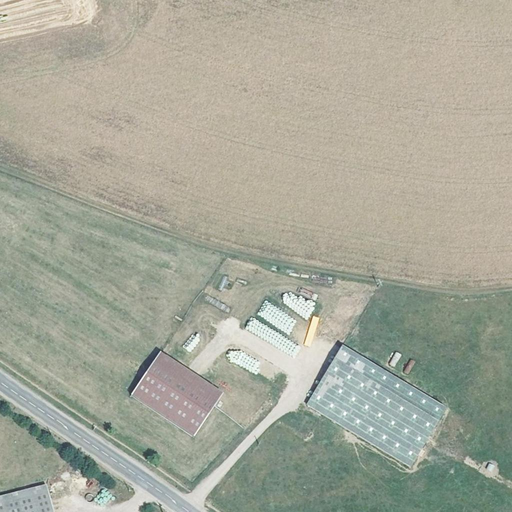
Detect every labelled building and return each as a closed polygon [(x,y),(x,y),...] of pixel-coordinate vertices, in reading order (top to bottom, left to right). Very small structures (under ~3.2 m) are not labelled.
[(310,346),(320,317),(313,315),(304,344),(310,346)] [(342,345),(307,403),(409,466),(444,407),(342,345)] [(395,367),(401,354),(395,351),(389,364),(395,367)] [(221,395),(158,354),(130,396),(193,438),(221,395)] [(410,359),(403,372),(408,374),(414,362),(410,359)] [(47,511),(41,486),(0,496),(0,511),(47,511)]
